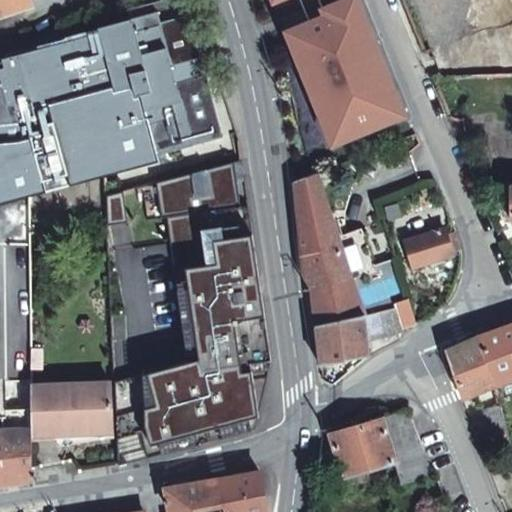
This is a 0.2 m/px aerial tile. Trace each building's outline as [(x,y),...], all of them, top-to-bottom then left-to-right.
[(0,0),(0,18),(35,8),(32,0),(0,0)] [(281,19),(332,148),(405,118),(356,0),(300,0),(304,9),(281,19)] [(8,68),(0,72),(0,195),(2,204),(161,161),(158,152),(221,135),(205,74),(178,81),(177,81),(174,79),(172,78),(170,75),(170,72),(170,69),(172,67),(173,65),(202,57),(191,15),(163,22),(161,13),(101,29),(102,33),(5,59),(8,68)] [(289,173),(295,183),(317,175),(286,81),(283,82),(289,173)] [(149,429),(142,431),(149,457),(257,429),(273,356),(250,205),(242,206),(235,162),(157,182),(162,218),(167,217),(189,362),(135,376),(149,429)] [(351,280),(337,238),(317,175),(295,183),(302,271),(312,285),(316,324),(364,313),(351,280)] [(106,195),(108,225),(128,224),(127,190),(106,195)] [(453,253),(452,250),(460,248),(453,231),(446,233),(446,229),(407,241),(414,265),(453,253)] [(337,238),(351,280),(375,272),(363,230),(337,238)] [(364,313),(368,341),(399,334),(402,332),(396,307),(364,313)] [(368,341),(364,313),(316,324),(321,365),(369,352),(368,341)] [(511,377),(511,325),(482,336),(493,384),(511,377)] [(446,352),(462,399),(493,384),(482,336),(446,352)] [(34,376),(25,376),(25,428),(34,427),(34,389),(34,376)] [(116,435),(118,466),(149,457),(142,431),(149,429),(135,376),(114,382),(114,389),(115,405),(116,430),(116,435)] [(34,427),(34,430),(116,430),(115,405),(114,389),(34,389),(34,427)] [(485,439),(498,436),(505,435),(499,405),(478,409),(485,439)] [(344,475),(396,461),(403,483),(434,474),(418,416),(414,413),(411,410),(332,433),(344,475)] [(25,428),(7,429),(6,484),(34,479),(34,440),(34,430),(34,427),(25,428)] [(116,435),(116,430),(34,430),(34,440),(116,435)] [(225,507),(227,511),(226,511),(268,511),(261,472),(224,478),(229,506),(225,507)] [(172,511),(195,511),(225,507),(229,506),(224,478),(167,488),(172,511)]
